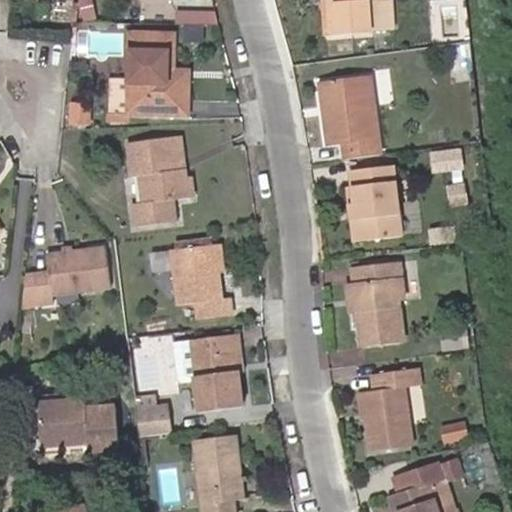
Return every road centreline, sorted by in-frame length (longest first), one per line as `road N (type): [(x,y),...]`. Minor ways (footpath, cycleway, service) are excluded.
road 1 (residential): [(338,511),(303,372),(288,146),(246,0)]
road 2 (residential): [(0,103),(13,127),(29,135),(42,128),(45,79),(12,61)]
